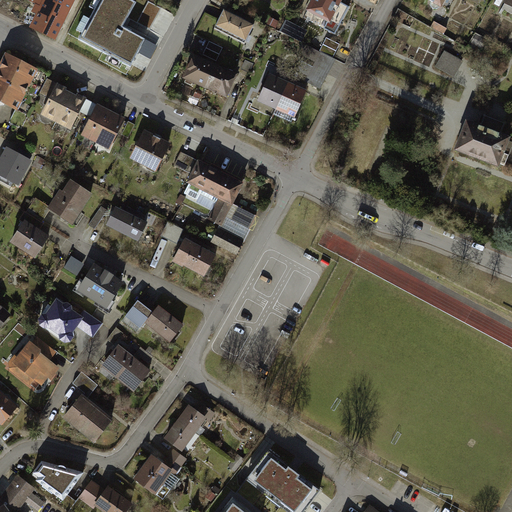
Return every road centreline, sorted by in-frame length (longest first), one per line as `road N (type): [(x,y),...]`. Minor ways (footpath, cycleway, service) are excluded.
road 1 (residential): [(185,372),(115,463),(30,446),(0,467)]
road 2 (residential): [(511,268),(292,178)]
road 3 (residential): [(292,178),(185,372)]
road 4 (residential): [(391,0),(292,178)]
road 5 (residential): [(185,372),(351,477)]
road 6 (residential): [(292,178),(143,106)]
road 7 (residential): [(143,106),(3,28)]
